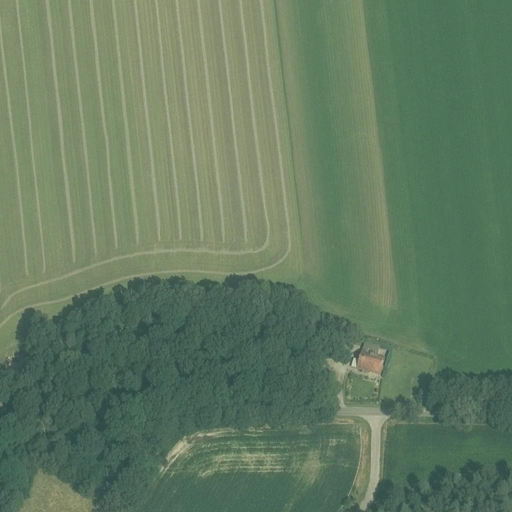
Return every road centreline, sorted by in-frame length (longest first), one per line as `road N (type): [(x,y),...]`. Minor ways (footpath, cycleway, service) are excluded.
road 1 (unclassified): [(378,413),(0,405)]
road 2 (unclassified): [(511,415),(378,413)]
